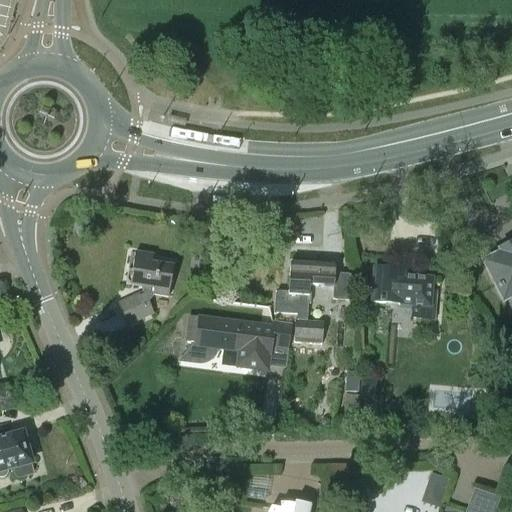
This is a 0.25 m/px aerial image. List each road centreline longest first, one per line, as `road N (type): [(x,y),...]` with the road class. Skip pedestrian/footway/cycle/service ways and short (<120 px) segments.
road 1 (primary): [(95,140),(225,166),(278,168),(388,156),(511,124)]
road 2 (tertiary): [(121,511),(23,238),(16,207),(22,173)]
